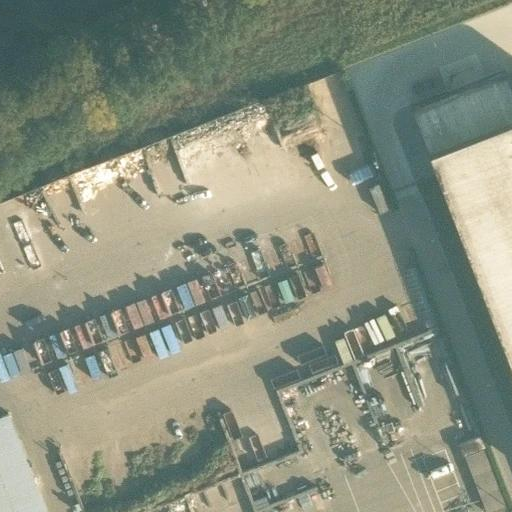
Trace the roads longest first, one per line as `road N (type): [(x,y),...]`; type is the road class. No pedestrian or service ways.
road 1 (unclassified): [(511,474),(403,197)]
road 2 (track): [(0,109),(199,0)]
